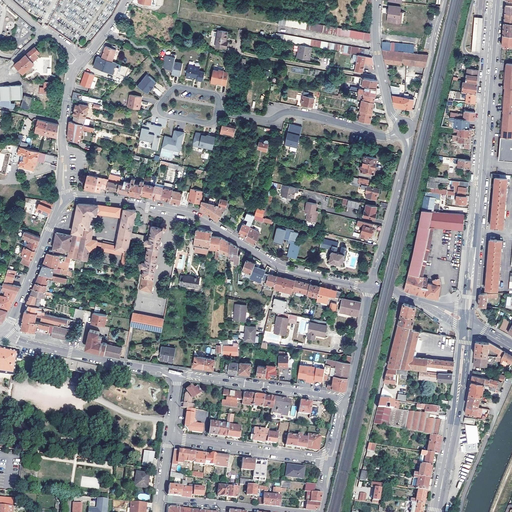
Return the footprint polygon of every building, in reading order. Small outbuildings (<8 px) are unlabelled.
[(389,6),(389,10),(390,10),(390,16),(391,16),(390,22),(399,23),(400,12),(401,7),(389,6)] [(10,8),(6,12),(14,20),(18,16),(10,8)] [(370,33),(280,17),(279,24),(370,41),(370,33)] [(480,52),(483,18),(479,18),(476,17),(474,17),(471,51),(476,52),(480,52)] [(511,23),(505,23),(504,29),(503,35),(511,35),(511,23)] [(227,31),(217,30),(215,46),(226,48),(227,42),(225,41),(227,31)] [(311,46),(353,53),(358,54),(364,55),(365,48),(277,33),(276,40),(299,44),(311,46)] [(511,35),(503,35),(503,37),(502,46),(511,46),(511,35)] [(418,53),(419,46),(382,41),(382,49),(408,52),(418,53)] [(310,53),(311,46),(299,44),(297,56),(309,58),(310,53)] [(102,53),(100,57),(112,61),(116,50),(106,46),(104,50),(103,53),(102,53)] [(35,47),(32,50),(37,56),(40,53),(35,47)] [(401,63),(406,64),(408,52),(382,49),(385,62),(401,64),(401,63)] [(26,55),(31,61),(37,56),(32,50),(26,55)] [(418,53),(408,52),(406,64),(426,66),(428,54),(418,53)] [(171,56),(165,55),(163,65),(165,68),(170,69),(170,68),(171,68),(173,68),(172,74),(180,75),(182,63),(174,62),(176,54),(171,54),(171,56)] [(355,71),(362,72),(363,70),(364,62),(365,55),(364,55),(358,54),(357,60),(355,71)] [(26,55),(15,64),(23,74),(34,64),(31,61),(26,55)] [(365,55),(364,62),(374,63),(372,57),(368,56),(365,55)] [(100,57),(97,56),(94,66),(102,69),(105,70),(106,71),(113,73),(115,67),(117,63),(112,61),(100,57)] [(195,67),(188,65),(187,70),(185,71),(186,73),(186,78),(192,79),(192,77),(195,78),(197,78),(197,80),(203,81),(205,72),(194,70),(195,67)] [(119,68),(115,67),(113,73),(106,71),(105,72),(116,76),(119,68)] [(477,83),(478,69),(467,67),(465,81),(477,83)] [(218,71),(213,70),(210,83),(216,84),(216,83),(217,83),(218,83),(218,84),(226,86),(228,73),(224,72),(224,71),(218,70),(218,71)] [(95,75),(85,71),(80,84),(90,88),(95,75)] [(147,74),(137,86),(140,87),(149,76),(147,74)] [(511,75),(504,74),(503,79),(504,80),(504,83),(504,87),(511,87),(511,75)] [(149,76),(140,87),(148,93),(150,89),(151,90),(154,86),(157,82),(149,76)] [(377,80),(361,77),(360,85),(365,86),(376,88),(377,80)] [(476,92),(477,83),(465,81),(464,80),(462,92),(476,94),(476,92)] [(43,87),(39,87),(39,94),(50,94),(50,83),(43,83),(43,87)] [(22,98),(22,84),(20,84),(0,85),(0,104),(15,108),(14,99),(22,98)] [(395,106),(402,107),(404,97),(398,96),(399,94),(397,93),(398,87),(390,85),(395,106)] [(349,87),(348,90),(364,93),(375,95),(376,88),(365,86),(364,90),(349,87)] [(503,95),(502,99),(511,100),(511,87),(504,87),(504,91),(504,94),(503,95)] [(476,94),(462,92),(462,96),(466,96),(466,101),(475,102),(475,101),(476,94)] [(314,98),(308,97),(307,96),(308,93),(304,93),(303,101),(302,105),(312,107),(313,104),(314,98)] [(364,93),(363,100),(374,102),(375,95),(364,93)] [(139,96),(127,94),(125,106),(137,109),(138,104),(136,103),(137,101),(138,101),(139,96)] [(24,95),(22,106),(29,108),(32,97),(24,95)] [(413,99),(404,97),(402,107),(412,109),(413,99)] [(452,100),(451,99),(450,110),(457,111),(458,100),(452,100)] [(511,100),(502,99),(502,104),(503,105),(503,108),(502,112),(503,112),(511,112),(511,100)] [(374,102),(363,100),(362,100),(360,110),(361,110),(372,112),(374,102)] [(475,112),(476,102),(475,102),(466,101),(464,114),(451,112),(450,117),(469,120),(474,120),(475,112)] [(74,115),(86,118),(89,106),(77,103),(76,105),(74,104),(73,110),(75,110),(74,115)] [(359,121),(370,123),(372,112),(361,110),(359,121)] [(501,120),(501,124),(511,125),(511,112),(503,112),(502,116),(502,119),(501,120)] [(84,124),(86,118),(74,115),(73,121),(84,124)] [(469,120),(450,117),(450,119),(455,120),(454,127),(468,128),(468,126),(469,120)] [(48,122),(38,119),(35,132),(45,134),(48,122)] [(68,139),(81,141),(83,129),(84,124),(73,121),(70,121),(69,132),(68,139)] [(48,122),(45,134),(58,137),(58,136),(59,124),(48,122)] [(297,144),(302,125),(290,122),(288,130),(290,130),(289,134),(287,133),(285,141),(297,144)] [(160,136),(162,126),(146,123),(146,127),(142,126),(139,140),(152,142),(151,149),(157,151),(160,136)] [(95,127),(84,124),(83,129),(87,130),(86,133),(93,134),(95,127)] [(511,125),(501,124),(500,129),(501,130),(501,133),(501,137),(511,137),(511,125)] [(237,129),(224,125),(221,134),(234,138),(237,129)] [(471,128),(468,128),(454,127),(454,130),(458,131),(457,135),(471,136),(471,128)] [(170,137),(164,136),(162,147),(173,150),(179,151),(184,132),(174,130),(172,138),(172,139),(171,139),(170,138),(170,137)] [(201,134),(197,133),(196,134),(194,143),(195,144),(200,146),(201,147),(203,147),(204,147),(213,148),(216,137),(207,135),(206,136),(203,135),(202,135),(201,134)] [(22,142),(23,136),(19,135),(18,141),(20,141),(19,145),(27,147),(28,143),(22,142)] [(470,141),(471,136),(457,135),(453,135),(452,140),(458,141),(458,142),(462,143),(462,144),(464,144),(463,148),(470,148),(470,141)] [(511,161),(511,138),(500,137),(498,156),(500,158),(501,160),(511,161)] [(259,142),(258,148),(262,149),(262,150),(267,151),(269,144),(268,144),(268,142),(267,141),(266,140),(264,141),(264,143),(259,142)] [(94,146),(92,152),(101,154),(103,147),(94,146)] [(39,151),(20,147),(18,153),(24,155),(23,160),(21,160),(20,163),(20,164),(21,165),(22,166),(33,169),(35,164),(36,164),(37,159),(39,151)] [(39,151),(37,159),(45,161),(46,153),(39,151)] [(1,173),(6,174),(10,154),(0,152),(0,166),(2,167),(1,173)] [(376,157),(365,155),(362,171),(374,173),(376,157)] [(468,160),(458,159),(457,166),(470,168),(471,160),(468,160)] [(109,179),(87,174),(84,188),(94,190),(101,192),(102,187),(107,188),(109,179)] [(492,218),(491,227),(504,228),(506,212),(504,211),(505,203),(506,203),(507,201),(505,200),(505,193),(507,193),(508,187),(506,187),(507,178),(510,179),(511,175),(501,174),(497,174),(493,174),(491,174),(491,178),(495,178),(494,184),(493,203),(492,218)] [(155,185),(157,175),(155,175),(153,185),(143,183),(141,194),(148,195),(153,196),(155,185)] [(109,179),(107,188),(118,191),(121,178),(109,176),(109,179)] [(136,178),(132,177),(131,181),(129,193),(135,194),(141,196),(141,194),(143,183),(144,180),(141,179),(140,183),(135,182),(136,178)] [(447,183),(448,178),(430,177),(426,192),(441,194),(456,195),(465,196),(466,188),(468,186),(468,182),(452,181),(452,185),(455,186),(455,192),(447,191),(447,190),(439,189),(440,182),(447,183)] [(131,181),(121,178),(118,191),(119,191),(129,193),(131,181)] [(367,189),(366,192),(367,192),(367,194),(366,194),(365,196),(377,199),(380,189),(368,186),(368,185),(362,183),(361,186),(361,187),(367,189)] [(299,187),(283,184),(280,194),(293,197),(294,193),(293,193),(293,191),(295,191),(298,192),(299,187)] [(155,185),(153,196),(158,197),(161,198),(164,187),(155,185)] [(173,189),(164,187),(161,198),(171,200),(173,190),(173,189)] [(188,193),(183,192),(181,204),(180,205),(187,207),(189,200),(201,203),(203,191),(201,190),(191,188),(190,192),(189,191),(188,193)] [(181,204),(183,192),(173,190),(171,200),(170,201),(176,203),(181,204)] [(466,203),(466,196),(465,196),(456,195),(456,202),(466,203)] [(217,199),(210,196),(209,203),(202,201),(200,209),(205,212),(210,215),(216,205),(217,199)] [(54,202),(54,201),(40,199),(36,210),(49,215),(54,202)] [(216,205),(210,215),(212,216),(218,220),(226,208),(228,202),(217,199),(216,205)] [(360,201),(349,199),(348,204),(347,205),(358,207),(360,201)] [(436,200),(425,199),(422,211),(434,212),(436,200)] [(317,204),(307,201),(305,211),(308,212),(306,219),(315,221),(317,213),(318,211),(315,210),(317,204)] [(375,212),(376,205),(367,203),(365,210),(363,215),(375,218),(377,213),(375,212)] [(97,214),(98,205),(78,204),(72,235),(56,232),(55,240),(53,248),(66,251),(69,252),(70,247),(74,248),(73,257),(85,260),(87,260),(89,250),(95,251),(97,245),(97,242),(98,240),(92,239),(94,229),(89,228),(92,214),(96,215),(97,214)] [(98,205),(97,214),(119,217),(120,208),(113,207),(110,206),(100,205),(98,205)] [(136,210),(125,208),(117,247),(116,248),(128,250),(130,239),(131,234),(136,211),(136,210)] [(434,212),(422,211),(414,248),(409,273),(404,290),(420,294),(421,295),(438,298),(440,285),(439,278),(433,280),(434,284),(427,282),(428,278),(423,277),(419,276),(430,227),(463,230),(464,214),(434,212)] [(246,236),(249,228),(253,219),(255,215),(247,213),(244,218),(238,233),(245,235),(246,236)] [(238,232),(238,233),(244,218),(240,217),(235,231),(238,232)] [(368,238),(368,234),(371,235),(372,229),(380,231),(382,226),(358,220),(357,225),(363,227),(361,233),(362,233),(361,236),(368,238)] [(148,234),(147,235),(144,250),(143,258),(141,267),(145,267),(141,288),(152,290),(163,228),(149,225),(148,234)] [(290,230),(282,228),(277,227),(274,241),(280,243),(281,240),(283,241),(284,238),(288,239),(295,241),(296,236),(297,236),(298,232),(294,231),(294,230),(290,229),(290,230)] [(434,229),(430,227),(419,276),(423,277),(434,229)] [(256,244),(259,232),(249,228),(246,236),(245,238),(246,238),(254,243),(256,244)] [(195,236),(194,243),(209,245),(211,235),(212,232),(205,230),(197,229),(196,234),(195,236)] [(23,236),(29,238),(38,242),(40,238),(41,236),(25,230),(23,236)] [(131,234),(130,239),(140,241),(144,250),(147,235),(145,237),(131,234)] [(218,259),(218,256),(219,249),(221,237),(219,237),(211,235),(209,245),(209,248),(208,253),(208,258),(210,258),(211,254),(210,253),(211,249),(217,249),(215,259),(218,259)] [(219,249),(218,256),(224,257),(224,255),(225,255),(226,253),(229,254),(230,243),(226,240),(221,237),(219,249)] [(339,242),(322,237),(320,246),(331,249),(328,262),(342,265),(346,248),(342,247),(341,253),(336,251),(339,242)] [(26,246),(36,249),(38,244),(38,242),(29,238),(26,246)] [(288,262),(291,254),(297,256),(301,242),(295,241),(288,239),(288,242),(291,243),(289,250),(283,249),(282,250),(279,258),(282,260),(288,262)] [(501,265),(500,265),(501,252),(502,252),(503,241),(490,239),(489,248),(488,263),(486,285),(485,289),(497,290),(498,287),(500,287),(500,275),(499,275),(499,268),(501,268),(501,265)] [(122,265),(125,266),(128,250),(116,248),(117,247),(115,245),(104,243),(97,242),(97,245),(102,246),(101,250),(120,253),(121,251),(125,252),(122,265)] [(230,243),(229,254),(229,259),(234,260),(233,263),(239,263),(240,253),(238,253),(238,248),(237,247),(230,243)] [(21,255),(24,256),(32,259),(35,251),(36,249),(26,246),(25,245),(21,255)] [(58,267),(58,264),(59,259),(71,261),(71,257),(69,257),(65,256),(53,253),(49,253),(47,252),(44,262),(43,264),(58,267)] [(179,255),(176,269),(183,270),(186,256),(179,255)] [(29,266),(32,259),(24,256),(21,263),(29,266)] [(254,266),(255,263),(246,260),(242,270),(246,271),(244,275),(245,276),(249,278),(250,277),(254,266)] [(49,275),(53,276),(54,271),(68,274),(69,269),(58,267),(43,264),(40,271),(40,273),(49,275)] [(261,269),(254,266),(250,277),(261,282),(262,279),(267,281),(268,274),(265,273),(265,271),(261,269)] [(17,292),(21,286),(13,284),(7,283),(8,281),(12,283),(16,271),(8,269),(3,285),(1,289),(6,290),(17,292)] [(49,275),(40,273),(36,281),(33,289),(46,291),(48,279),(49,275)] [(274,286),(276,276),(273,275),(268,274),(267,281),(266,284),(274,286)] [(184,276),(183,286),(199,288),(200,280),(195,280),(195,278),(192,277),(184,276)] [(278,276),(276,276),(274,286),(273,287),(276,288),(279,289),(278,292),(280,293),(282,293),(285,294),(285,291),(292,293),(293,290),(295,280),(283,277),(278,276)] [(295,280),(293,290),(308,293),(310,284),(295,280)] [(310,284),(308,293),(308,294),(318,297),(320,286),(310,284)] [(316,302),(327,305),(329,296),(340,298),(341,291),(320,286),(318,297),(316,302)] [(30,294),(42,297),(44,297),(45,293),(47,293),(52,295),(52,292),(46,291),(33,289),(31,292),(30,294)] [(0,300),(12,303),(14,298),(17,292),(6,290),(5,295),(0,294),(0,300)] [(481,293),(480,293),(479,304),(479,306),(486,307),(487,298),(498,298),(498,293),(481,293)] [(26,304),(28,305),(40,307),(42,297),(30,294),(29,296),(26,304)] [(285,301),(275,298),(272,309),(284,312),(285,304),(284,304),(285,301)] [(361,302),(340,298),(339,302),(341,303),(339,311),(358,315),(361,302)] [(12,303),(0,300),(0,308),(8,310),(9,309),(10,307),(12,303)] [(399,320),(398,323),(412,327),(412,326),(414,317),(413,317),(415,307),(410,305),(403,303),(399,320)] [(235,304),(234,321),(245,322),(246,305),(235,304)] [(28,305),(27,310),(45,314),(45,312),(42,311),(42,308),(40,307),(28,305)] [(71,307),(68,319),(82,321),(84,310),(74,308),(71,307)] [(0,322),(0,323),(3,321),(5,316),(8,310),(0,308),(0,322)] [(45,314),(27,310),(25,310),(24,316),(23,318),(35,321),(36,316),(42,317),(41,319),(62,324),(62,322),(68,323),(68,319),(54,316),(45,314)] [(107,315),(94,312),(92,320),(92,323),(105,326),(107,315)] [(133,312),(131,325),(162,331),(165,318),(133,312)] [(288,318),(287,323),(296,324),(298,316),(288,314),(288,318)] [(288,318),(277,316),(273,333),(282,335),(284,326),(286,327),(287,323),(288,318)] [(51,336),(51,337),(54,326),(35,321),(23,318),(22,321),(21,328),(36,332),(37,330),(52,333),(51,336)] [(327,326),(310,323),(307,337),(314,339),(315,334),(325,336),(327,326)] [(387,367),(449,372),(453,370),(454,361),(439,360),(413,357),(419,331),(412,329),(413,326),(412,326),(412,327),(398,323),(387,367)] [(51,337),(68,341),(70,329),(54,326),(51,337)] [(246,326),(244,341),(255,342),(256,327),(246,326)] [(100,331),(90,329),(86,346),(87,347),(88,349),(105,354),(107,343),(103,342),(104,337),(99,336),(100,331)] [(475,348),(474,355),(475,355),(487,356),(488,347),(489,342),(476,341),(475,345),(475,348)] [(489,342),(488,347),(499,353),(501,349),(489,342)] [(113,354),(117,355),(117,356),(120,357),(122,347),(107,343),(105,354),(110,355),(112,355),(113,354)] [(239,356),(239,351),(239,343),(234,343),(234,347),(224,346),(223,354),(228,355),(228,356),(231,356),(232,355),(239,356)] [(175,349),(162,346),(160,360),(173,362),(175,349)] [(0,373),(13,376),(15,360),(20,361),(21,355),(22,354),(0,349),(0,373)] [(285,351),(279,351),(279,366),(288,366),(288,355),(283,355),(283,353),(285,353),(285,351)] [(508,361),(511,363),(511,361),(511,355),(506,352),(505,351),(502,357),(501,357),(500,363),(505,366),(508,361)] [(487,356),(475,355),(474,364),(487,365),(487,356)] [(205,358),(205,357),(195,356),(194,366),(199,367),(204,368),(205,358)] [(93,375),(96,367),(59,357),(57,366),(93,375)] [(205,358),(204,368),(213,369),(214,360),(205,358)] [(350,362),(327,358),(326,362),(325,367),(330,368),(329,374),(334,375),(347,377),(348,375),(350,362)] [(237,373),(239,363),(230,362),(230,364),(225,363),(225,371),(237,373)] [(241,362),(239,373),(250,374),(251,364),(241,362)] [(257,375),(266,376),(267,366),(258,365),(257,375)] [(276,366),(267,365),(267,366),(266,376),(270,377),(271,375),(276,376),(277,370),(275,370),(276,366)] [(400,378),(407,379),(408,370),(388,368),(387,370),(386,372),(384,381),(387,381),(395,382),(396,373),(401,373),(400,378)] [(453,373),(419,371),(418,378),(452,381),(453,373)] [(327,384),(327,388),(345,391),(346,384),(347,377),(334,375),(332,385),(327,384)] [(489,379),(481,377),(472,375),(472,376),(471,381),(484,383),(488,384),(489,379)] [(492,386),(491,389),(491,390),(497,392),(502,382),(497,380),(489,379),(488,384),(491,385),(492,386)] [(482,395),(484,383),(471,381),(470,387),(469,393),(480,395),(482,395)] [(187,408),(194,409),(195,405),(190,404),(191,398),(192,398),(195,396),(201,392),(197,387),(194,389),(191,386),(186,390),(188,392),(185,395),(184,403),(183,407),(187,408)] [(382,389),(380,397),(393,400),(392,398),(391,396),(389,393),(387,392),(385,391),(382,389)] [(225,401),(222,400),(221,404),(237,407),(237,402),(242,403),(244,394),(231,392),(223,390),(222,396),(226,396),(225,401)] [(467,405),(478,407),(480,395),(469,393),(468,400),(467,405)] [(244,394),(242,403),(242,404),(252,406),(254,395),(244,394)] [(254,395),(252,406),(262,408),(264,397),(254,395)] [(274,399),(264,397),(262,408),(272,409),(274,399)] [(289,401),(274,399),(272,409),(271,413),(282,415),(282,416),(286,417),(288,409),(289,401)] [(380,407),(392,409),(393,401),(381,399),(380,406),(380,407)] [(393,401),(392,409),(398,410),(400,402),(393,401)] [(311,403),(300,402),(298,413),(310,414),(311,403)] [(417,405),(416,412),(429,414),(438,415),(439,408),(417,405)] [(477,414),(478,407),(467,405),(467,407),(465,414),(477,416),(477,414)] [(373,423),(408,430),(413,431),(430,435),(439,436),(440,431),(439,431),(441,420),(428,419),(429,414),(416,412),(398,410),(392,409),(380,407),(377,407),(373,423)] [(194,422),(194,419),(196,409),(194,409),(187,408),(185,422),(186,425),(184,427),(186,429),(188,431),(190,430),(192,432),(202,433),(203,425),(198,424),(197,422),(194,422)] [(209,434),(217,435),(219,423),(210,422),(209,434)] [(219,423),(217,435),(222,436),(227,437),(228,425),(229,425),(219,423)] [(478,441),(477,425),(466,424),(468,442),(464,443),(465,451),(467,451),(476,449),(475,441),(478,441)] [(241,427),(228,425),(227,437),(239,439),(241,427)] [(253,441),(266,443),(267,433),(268,431),(254,429),(253,441)] [(277,435),(267,433),(266,443),(276,444),(276,442),(277,435)] [(298,437),(296,447),(306,448),(307,438),(303,437),(303,434),(298,434),(298,437)] [(287,435),(286,445),(296,447),(298,437),(287,435)] [(308,435),(307,438),(306,448),(318,450),(320,437),(308,435)] [(439,436),(430,435),(427,452),(433,454),(438,455),(439,451),(441,437),(439,436)] [(14,450),(16,442),(8,441),(7,443),(0,442),(1,440),(0,439),(0,447),(14,449),(14,450)] [(367,450),(375,451),(376,443),(369,442),(367,450)] [(155,452),(144,450),(142,465),(152,467),(155,452)] [(182,451),(174,450),(172,464),(171,472),(175,473),(176,465),(177,465),(177,462),(183,463),(183,460),(193,462),(195,452),(182,451)] [(419,462),(418,464),(420,464),(431,466),(433,454),(427,452),(421,451),(420,455),(425,456),(424,463),(419,462)] [(193,463),(200,464),(204,464),(205,455),(206,454),(198,453),(195,452),(193,462),(193,463)] [(211,456),(205,455),(204,464),(214,465),(216,455),(211,455),(211,456)] [(214,466),(226,468),(228,457),(216,455),(214,465),(214,466)] [(255,461),(242,459),(241,469),(253,471),(255,461)] [(414,473),(413,476),(414,476),(428,479),(431,466),(420,464),(418,474),(414,473)] [(304,468),(287,465),(285,476),(302,479),(304,468)] [(368,472),(362,470),(359,479),(366,480),(368,472)] [(147,488),(149,474),(137,472),(136,478),(135,486),(147,488)] [(407,487),(417,489),(426,491),(430,492),(431,487),(427,486),(428,479),(414,476),(414,478),(417,479),(415,487),(408,485),(407,487)] [(193,495),(194,488),(186,487),(187,481),(182,480),(181,487),(180,496),(189,497),(190,498),(190,495),(193,495)] [(371,500),(371,502),(377,504),(378,501),(378,502),(380,489),(381,489),(382,484),(371,482),(370,487),(373,488),(371,500)] [(220,496),(226,497),(228,485),(228,483),(225,483),(225,487),(218,486),(218,494),(220,495),(220,496)] [(314,492),(316,484),(306,483),(304,491),(308,491),(314,492)] [(181,487),(169,485),(167,495),(180,496),(181,487)] [(233,485),(228,485),(226,497),(236,498),(237,488),(232,488),(233,485)] [(256,496),(257,486),(252,485),(248,485),(246,495),(256,496)] [(193,495),(203,496),(204,488),(194,486),(194,488),(193,495)] [(411,502),(423,504),(427,505),(428,500),(424,499),(426,491),(417,489),(415,500),(408,499),(407,501),(411,502)] [(314,492),(308,491),(307,495),(311,495),(310,501),(320,503),(320,501),(322,493),(314,492)] [(263,495),(263,498),(262,505),(270,506),(271,506),(272,495),(263,495)] [(272,495),(271,506),(279,507),(280,507),(281,498),(281,497),(272,495)] [(0,497),(0,505),(12,506),(13,499),(0,497)] [(106,511),(108,499),(98,498),(97,508),(97,510),(95,510),(95,508),(89,507),(88,511),(106,511)] [(133,505),(130,504),(129,511),(143,511),(145,502),(134,501),(133,505)] [(320,503),(310,501),(304,501),(304,503),(307,503),(306,509),(316,511),(318,509),(320,503)] [(411,506),(410,511),(421,511),(423,504),(411,502),(411,505),(411,506)] [(81,511),(82,503),(74,503),(73,511),(81,511)]
